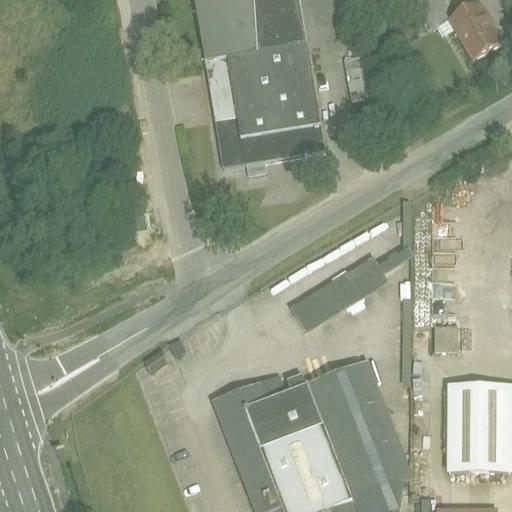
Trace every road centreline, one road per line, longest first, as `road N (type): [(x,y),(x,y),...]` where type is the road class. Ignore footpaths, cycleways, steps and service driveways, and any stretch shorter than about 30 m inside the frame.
road 1 (unclassified): [(511,111),(207,304)]
road 2 (unclassified): [(207,304),(184,222),(147,0)]
road 3 (unclassified): [(207,304),(36,400),(3,427)]
